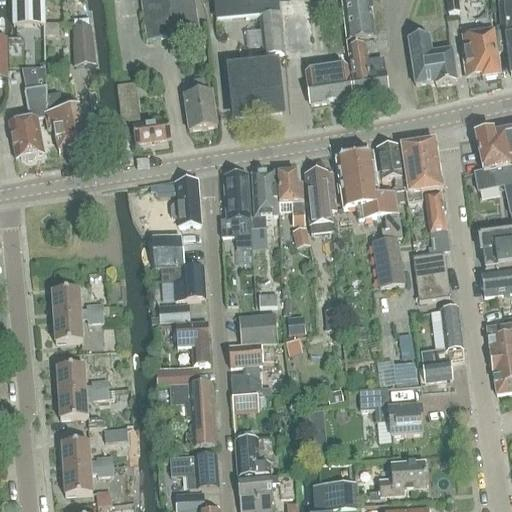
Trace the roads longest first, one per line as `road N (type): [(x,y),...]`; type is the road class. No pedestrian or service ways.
road 1 (residential): [(499,511),(444,118)]
road 2 (residential): [(230,511),(207,161)]
road 3 (residential): [(6,193),(29,511)]
road 4 (unclassified): [(207,161),(444,118)]
road 5 (unclassified): [(6,193),(207,161)]
